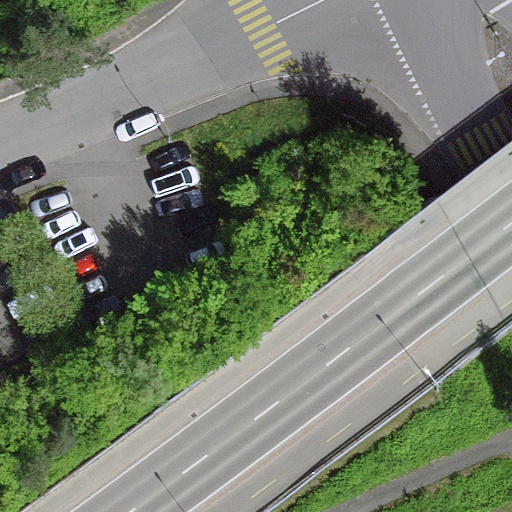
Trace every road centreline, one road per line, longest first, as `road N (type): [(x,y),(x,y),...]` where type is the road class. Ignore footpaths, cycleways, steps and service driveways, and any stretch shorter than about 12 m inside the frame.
road 1 (primary): [(129,511),(511,224)]
road 2 (unclassified): [(317,0),(0,139)]
